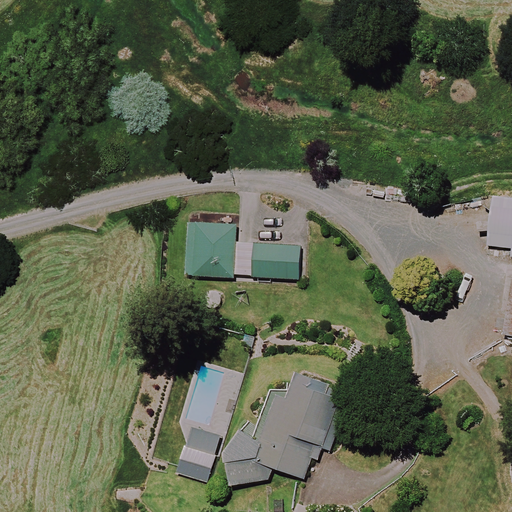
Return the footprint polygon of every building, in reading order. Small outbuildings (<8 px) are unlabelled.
[(511,199),(497,197),(490,245),(511,248),(511,199)] [(185,277),(250,281),(252,244),(235,243),(236,228),(188,225),(185,277)] [(299,248),(255,246),(253,279),(298,281),(299,248)] [(256,438),(237,437),(224,454),(230,488),(274,480),(273,474),(306,479),(313,459),(320,462),(344,391),(292,372),(286,389),(270,390),(256,438)] [(216,457),(189,449),(181,475),(207,483),(216,457)]
